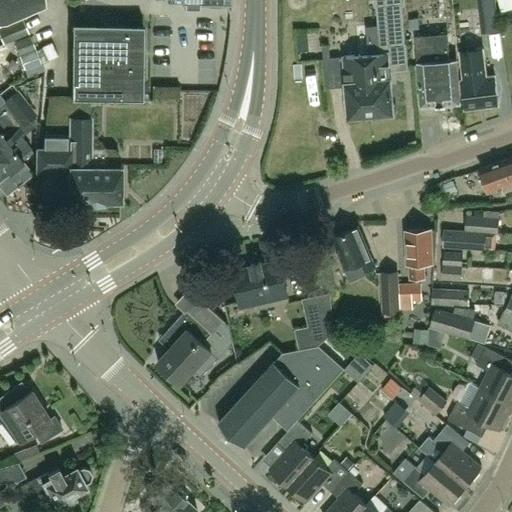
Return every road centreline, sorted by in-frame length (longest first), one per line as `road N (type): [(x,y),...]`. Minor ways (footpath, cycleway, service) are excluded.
road 1 (residential): [(221,192),(271,210),(511,136)]
road 2 (secondary): [(54,312),(171,243),(221,192)]
road 3 (secondary): [(196,178),(153,223),(39,294)]
road 4 (tertiary): [(271,511),(144,397)]
road 5 (secondary): [(221,192),(253,129),(253,52)]
road 6 (secondary): [(253,52),(196,178)]
road 7 (tertiary): [(144,397),(54,312)]
road 8 (residential): [(106,511),(144,397)]
